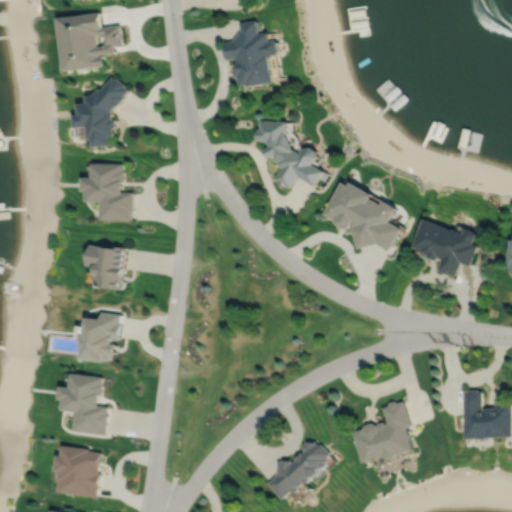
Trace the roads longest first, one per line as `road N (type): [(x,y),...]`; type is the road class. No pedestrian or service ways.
road 1 (residential): [(148,511),(182,254),(188,128)]
road 2 (residential): [(188,128),(258,233),(308,275),(398,317),(491,333)]
road 3 (residential): [(491,333),(392,347),(312,378),(223,447),(175,511)]
road 4 (residential): [(188,128),(167,0)]
